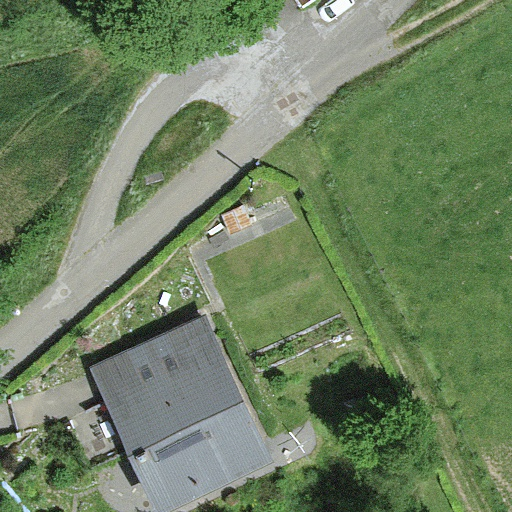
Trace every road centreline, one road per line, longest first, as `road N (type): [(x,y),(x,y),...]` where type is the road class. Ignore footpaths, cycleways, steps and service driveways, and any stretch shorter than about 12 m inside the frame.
road 1 (residential): [(0,351),(347,43)]
road 2 (track): [(488,511),(277,111)]
road 3 (track): [(347,43),(410,38),(471,0)]
